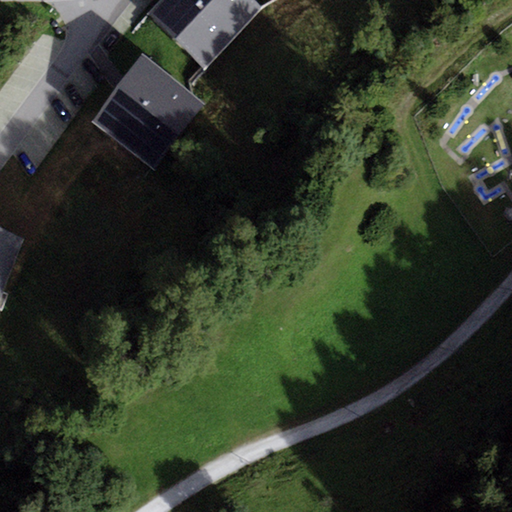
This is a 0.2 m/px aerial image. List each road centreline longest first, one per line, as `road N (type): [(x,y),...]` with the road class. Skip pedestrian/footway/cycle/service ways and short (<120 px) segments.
road 1 (track): [(153,511),(228,464),(385,395),(511,284)]
road 2 (residential): [(0,152),(69,56),(87,0)]
